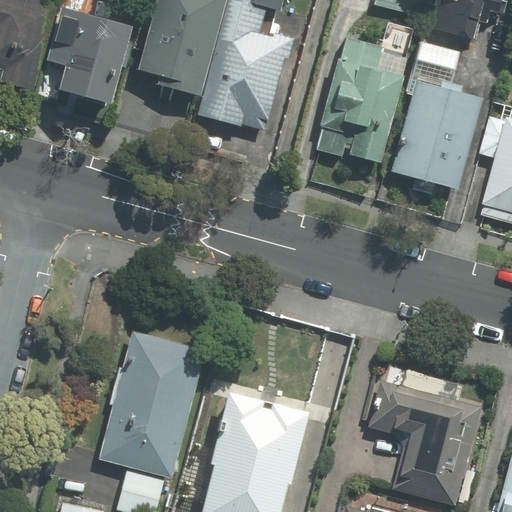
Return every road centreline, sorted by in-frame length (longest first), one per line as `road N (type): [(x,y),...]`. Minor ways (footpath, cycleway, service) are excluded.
road 1 (tertiary): [(46,180),(511,304)]
road 2 (residential): [(46,180),(0,368)]
